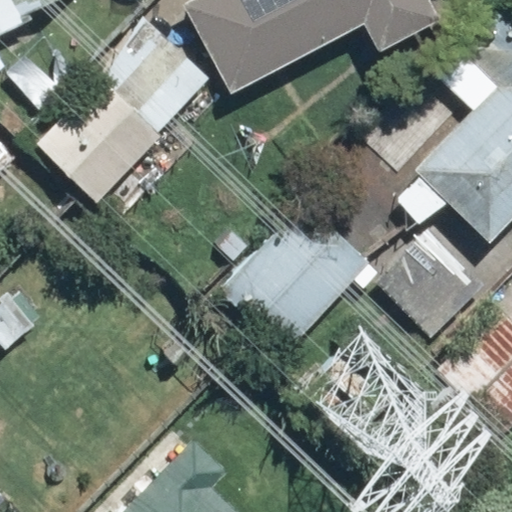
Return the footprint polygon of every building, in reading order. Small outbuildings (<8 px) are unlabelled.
[(0,0),(0,10),(2,14),(25,0),(0,0)] [(360,48),(421,16),(412,0),(174,0),(170,2),(216,89),(346,20),(360,48)] [(473,239),(511,199),(511,16),(495,0),(481,0),(418,66),(462,107),(401,171),(473,239)] [(146,127),(196,75),(131,13),(95,78),(146,127)] [(24,142),(83,198),(147,131),(88,76),(24,142)] [(0,152),(9,144),(0,134),(0,152)] [(272,348),(357,261),(294,201),(210,289),(272,348)] [(418,228),(368,280),(429,337),(478,285),(418,228)] [(0,348),(48,303),(14,262),(0,276),(0,348)] [(480,442),(511,408),(511,333),(484,307),(415,380),(480,442)] [(272,511),(219,460),(236,442),(201,409),(102,510),(103,511),(272,511)]
